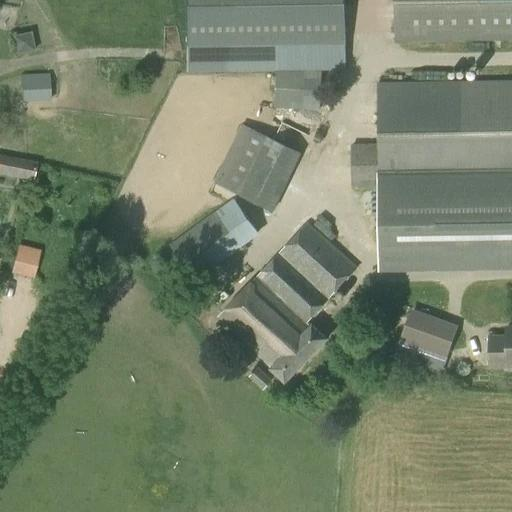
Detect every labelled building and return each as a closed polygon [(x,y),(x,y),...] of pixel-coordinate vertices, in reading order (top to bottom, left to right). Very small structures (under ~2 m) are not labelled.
[(184,0),(185,47),(346,45),(345,0),(184,0)] [(511,0),(395,0),(396,40),(511,38),(511,0)] [(34,30),(17,31),(19,50),(35,48),(34,30)] [(135,92),(135,65),(108,65),(107,92),(135,92)] [(22,101),(50,100),(49,73),(21,75),(22,101)] [(511,81),(378,82),(379,144),(352,144),(352,185),(379,184),(380,273),(511,271),(511,81)] [(304,90),(275,89),(274,108),(303,110),(304,90)] [(272,211),(300,153),(243,125),(215,183),(272,211)] [(33,181),(37,162),(0,155),(0,174),(5,176),(5,180),(14,182),(15,178),(33,181)] [(287,380),(325,339),(307,323),(357,268),(308,223),(218,317),(287,380)] [(36,274),(42,248),(21,243),(15,269),(36,274)] [(447,357),(459,326),(411,309),(400,340),(447,357)] [(511,327),(508,327),(508,337),(491,337),(491,367),(511,367),(511,327)] [(272,381),(258,367),(249,377),(263,391),(272,381)]
